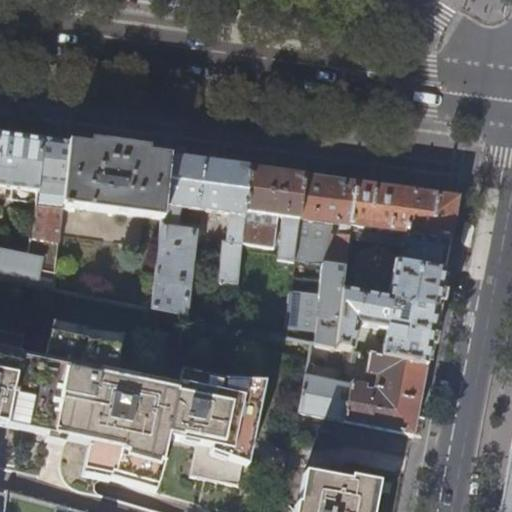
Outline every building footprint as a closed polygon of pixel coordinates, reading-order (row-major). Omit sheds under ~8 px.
[(5,189),(11,190),(10,201),(34,205),(41,142),(20,139),(0,135),(0,199),(3,200),(5,189)] [(54,144),(41,142),(34,205),(30,241),(31,241),(57,247),(61,207),(68,145),(54,144)] [(100,150),(68,145),(61,207),(160,221),(167,159),(100,150)] [(206,164),(167,159),(160,221),(150,311),(186,318),(195,234),(177,231),(179,210),(229,217),(226,246),(222,245),(218,285),(237,287),(241,246),(248,170),(206,164)] [(272,173),(248,170),(241,246),(273,251),(276,219),(282,219),(279,256),(293,258),(302,178),(272,173)] [(328,181),(302,178),(293,258),(284,338),(315,345),(335,349),(342,291),(345,268),(346,256),(348,240),(354,185),(328,181)] [(396,190),(354,185),(348,240),(402,247),(398,266),(443,275),(452,224),(457,199),(396,190)] [(0,280),(24,285),(28,250),(25,260),(0,255),(0,280)] [(378,262),(346,256),(345,268),(376,273),(378,262)] [(434,324),(443,275),(398,266),(390,264),(383,299),(342,291),(335,349),(352,352),(357,326),(378,330),(377,335),(384,336),(380,358),(425,367),(434,324)] [(0,429),(54,438),(54,443),(72,447),(74,441),(99,450),(97,453),(95,452),(80,476),(108,483),(109,481),(155,494),(163,466),(158,464),(165,440),(196,446),(189,479),(238,489),(242,469),(246,470),(270,384),(225,387),(183,375),(180,389),(116,376),(117,367),(119,368),(125,340),(89,335),(90,333),(53,325),(45,363),(21,358),(25,337),(0,332),(0,429)] [(330,370),(335,349),(315,345),(311,366),(330,370)] [(417,411),(425,367),(380,358),(359,354),(358,359),(368,361),(365,374),(380,378),(377,391),(375,391),(373,393),(367,392),(368,388),(316,378),(317,372),(310,371),(302,414),(348,424),(412,438),(417,411)] [(511,375),(504,373),(502,386),(508,388),(511,375)] [(511,511),(511,446),(503,496),(499,511),(511,511)] [(296,511),(372,511),(375,499),(378,485),(351,479),(350,483),(303,476),(296,511)] [(0,511),(8,511),(10,500),(0,497),(0,511)]
